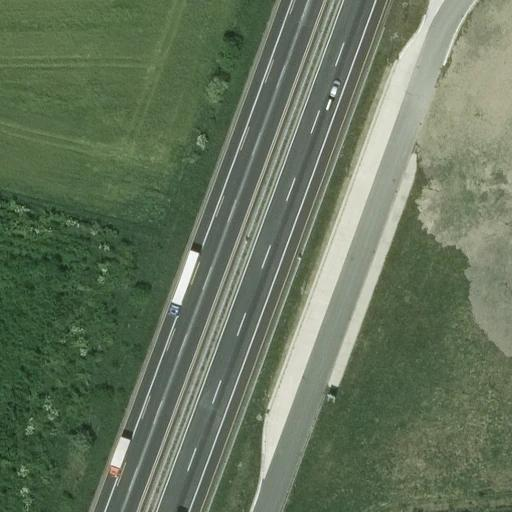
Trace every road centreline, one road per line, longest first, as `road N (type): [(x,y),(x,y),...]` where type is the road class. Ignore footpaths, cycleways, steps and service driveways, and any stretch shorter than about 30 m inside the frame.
road 1 (motorway): [(310,0),(120,511)]
road 2 (motorway): [(171,511),(356,0)]
